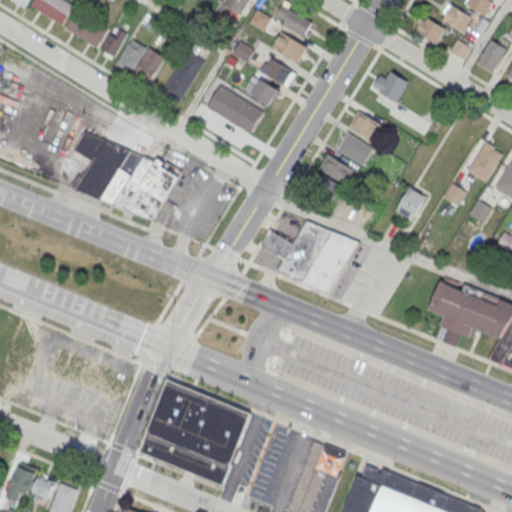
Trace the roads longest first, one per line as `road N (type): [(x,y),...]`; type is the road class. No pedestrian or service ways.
road 1 (residential): [(380,0),(161,349),(96,511)]
road 2 (primary): [(161,349),(511,493)]
road 3 (residential): [(266,185),(0,19)]
road 4 (residential): [(238,511),(0,413)]
road 5 (primary): [(511,399),(293,312)]
road 6 (primary): [(208,279),(0,191)]
road 7 (residential): [(511,114),(321,0)]
road 8 (primary): [(0,280),(161,349)]
